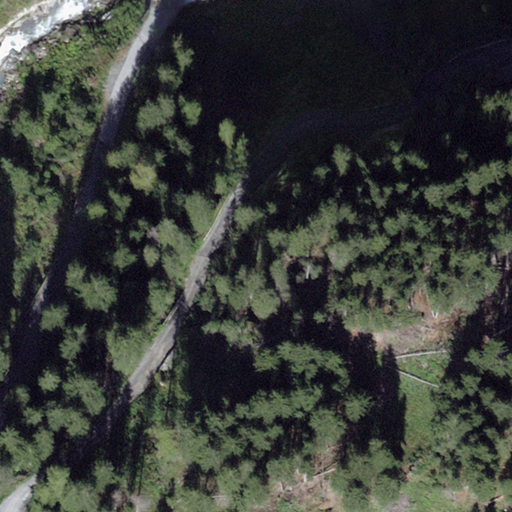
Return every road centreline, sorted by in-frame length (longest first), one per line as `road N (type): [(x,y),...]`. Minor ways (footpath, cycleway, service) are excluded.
road 1 (unclassified): [(511,52),(470,66),(418,105),(321,123),(289,140),(230,210),(183,311),(139,379),(94,435),(10,511)]
road 2 (unclassified): [(0,412),(165,0)]
